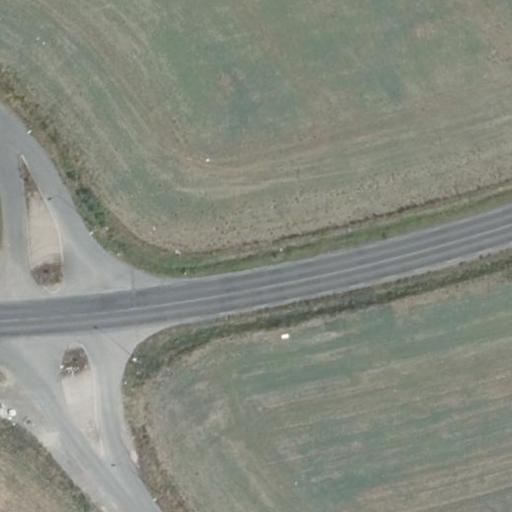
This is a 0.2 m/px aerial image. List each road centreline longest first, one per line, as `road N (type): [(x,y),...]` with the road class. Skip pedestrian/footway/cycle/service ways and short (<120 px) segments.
road 1 (secondary): [(511,219),(281,282),(53,311)]
road 2 (unclassified): [(53,311),(69,409),(136,511)]
road 3 (tertiary): [(53,311),(0,136)]
